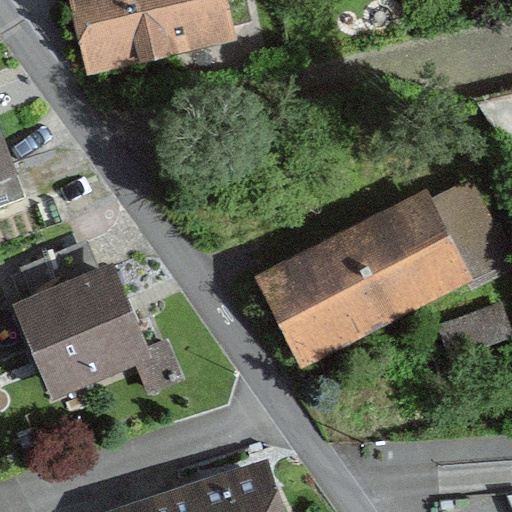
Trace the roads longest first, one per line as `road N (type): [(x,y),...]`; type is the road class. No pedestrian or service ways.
road 1 (residential): [(359,511),(0,26)]
road 2 (unknown): [(332,475),(511,456)]
